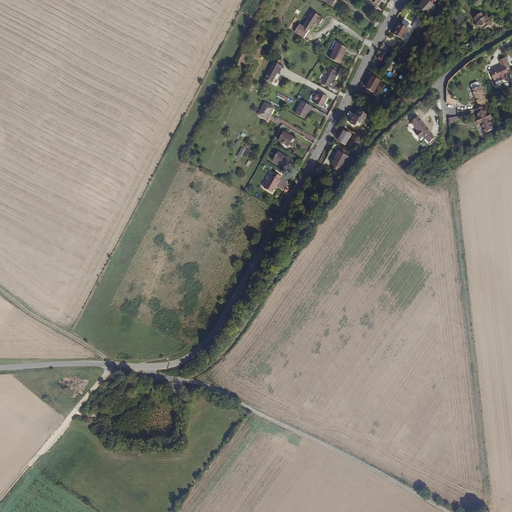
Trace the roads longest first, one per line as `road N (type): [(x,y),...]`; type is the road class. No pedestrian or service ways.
road 1 (track): [(444,117),(489,511)]
road 2 (unclassified): [(281,216),(196,353),(155,366),(0,367)]
road 3 (track): [(143,366),(221,392),(448,511)]
road 4 (track): [(0,289),(110,365),(0,502)]
road 5 (residential): [(404,0),(281,216)]
